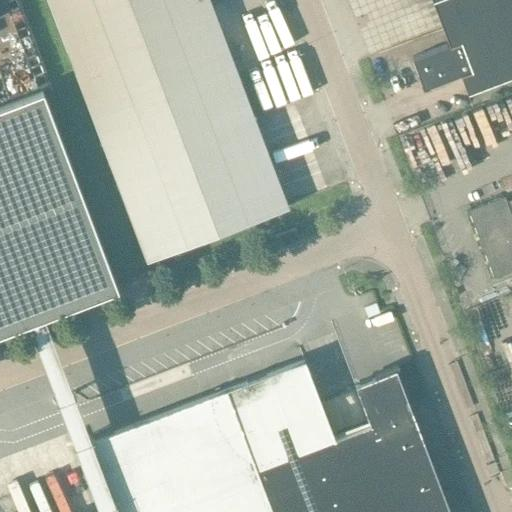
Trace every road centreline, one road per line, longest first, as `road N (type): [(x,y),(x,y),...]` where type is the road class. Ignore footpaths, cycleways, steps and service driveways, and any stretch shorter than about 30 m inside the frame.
road 1 (unclassified): [(0,379),(386,231)]
road 2 (unclassified): [(494,511),(386,231)]
road 3 (unclassified): [(386,231),(299,0)]
